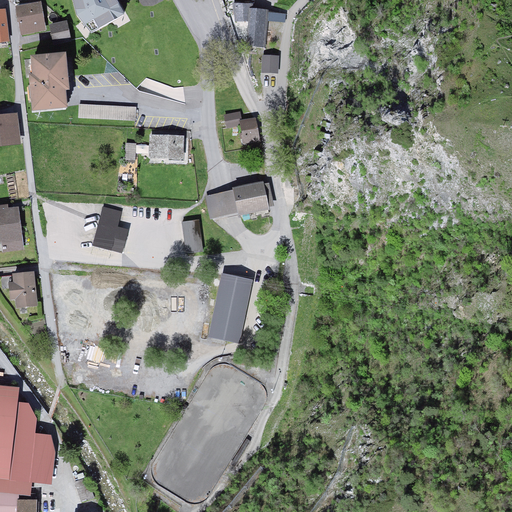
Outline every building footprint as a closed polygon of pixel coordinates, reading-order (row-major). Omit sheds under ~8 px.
[(116,0),(72,0),(76,12),(90,31),(123,12),(116,0)] [(234,20),(249,21),(248,45),(267,46),(268,19),(286,20),(287,10),(251,8),(251,2),(235,1),(234,20)] [(36,7),(16,10),(20,36),(41,32),(36,7)] [(6,11),(0,12),(0,46),(11,45),(6,11)] [(65,25),(51,28),(55,46),(70,43),(65,25)] [(279,71),(280,54),(263,53),(262,70),(279,71)] [(61,59),(28,62),(30,80),(27,80),(29,114),(60,111),(59,91),(63,90),(61,59)] [(136,109),(79,107),(78,122),(135,124),(136,109)] [(240,110),(226,112),(227,126),(242,125),(240,110)] [(12,121),(0,122),(0,149),(15,147),(12,121)] [(258,142),(254,122),(239,125),(243,145),(258,142)] [(501,125),(491,126),(492,135),(501,135),(501,125)] [(181,140),(150,139),(149,161),(180,162),(181,140)] [(127,142),(126,158),(137,158),(137,151),(149,151),(149,143),(127,142)] [(259,187),(236,192),(242,216),(265,210),(259,187)] [(5,211),(0,211),(0,240),(0,241),(2,252),(20,249),(16,213),(6,215),(5,211)] [(119,216),(104,212),(94,247),(120,254),(126,232),(116,229),(119,216)] [(188,252),(205,249),(199,217),(182,220),(188,252)] [(35,309),(32,274),(14,276),(15,286),(9,287),(11,303),(16,302),(17,311),(35,309)] [(223,280),(211,339),(236,343),(247,285),(223,280)] [(15,395),(0,392),(0,482),(28,487),(29,478),(45,480),(51,437),(28,415),(15,395)]
